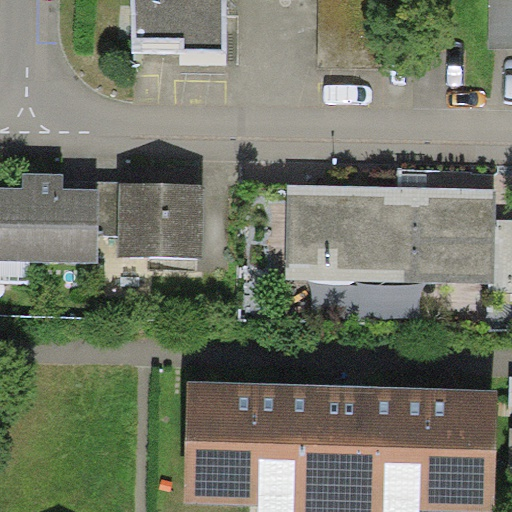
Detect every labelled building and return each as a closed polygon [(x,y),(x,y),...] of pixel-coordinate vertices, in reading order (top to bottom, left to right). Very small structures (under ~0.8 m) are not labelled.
[(131,0),(132,44),(182,43),(182,53),(227,53),(227,0),(131,0)] [(511,47),(511,0),(489,0),(490,47),(511,47)] [(98,235),(98,189),(64,188),(65,174),(22,173),(22,188),(0,187),(0,260),(97,262),(98,235)] [(98,182),(98,189),(98,235),(118,235),(119,182),(98,182)] [(203,184),(119,182),(118,235),(117,256),(201,258),(203,184)] [(496,189),(287,185),(285,278),(489,282),(494,282),(496,218),(496,189)] [(511,218),(496,218),(494,282),(489,282),(489,290),(511,290),(511,218)] [(343,385),(187,381),(184,502),(251,504),(250,511),(419,511),(420,507),(493,509),(496,389),(343,385)]
